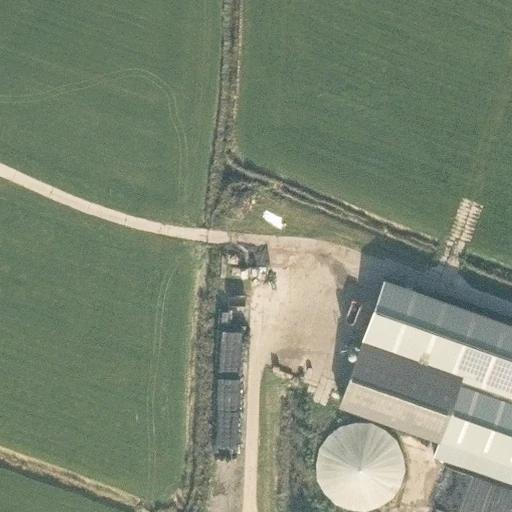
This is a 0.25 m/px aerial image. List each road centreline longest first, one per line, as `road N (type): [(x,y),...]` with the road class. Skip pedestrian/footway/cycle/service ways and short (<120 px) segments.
road 1 (track): [(511,314),(357,257),(290,244),(282,315),(254,369),(246,511)]
road 2 (track): [(0,169),(145,225),(290,244)]
